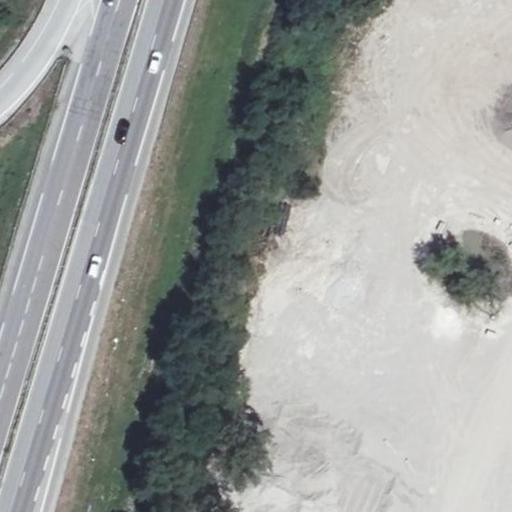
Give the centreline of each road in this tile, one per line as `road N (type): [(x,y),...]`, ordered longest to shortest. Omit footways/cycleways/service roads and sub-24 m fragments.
road 1 (motorway): [(19,511),(166,0)]
road 2 (motorway): [(118,0),(0,400)]
road 3 (motorway): [(70,0),(40,58),(0,104)]
